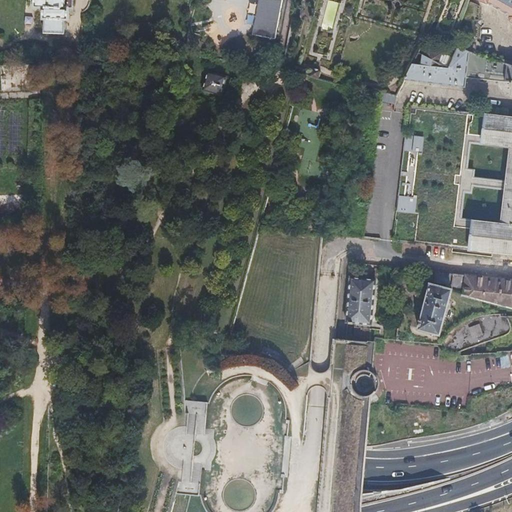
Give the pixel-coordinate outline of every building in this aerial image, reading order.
[(34,0),(34,5),(43,6),(43,17),(44,17),(44,31),(63,32),(64,19),(69,19),(69,6),(65,6),(64,0),(34,0)] [(257,0),(252,31),(275,36),(281,0),(257,0)] [(511,0),(479,0),(487,3),(488,3),(510,15),(511,15),(511,0)] [(428,56),(439,62),(443,54),(432,48),(428,56)] [(413,63),(404,80),(465,87),(466,78),(511,83),(511,66),(476,55),(457,49),(448,67),(439,62),(428,56),(423,54),(418,65),(413,63)] [(323,67),(312,64),(310,75),(320,77),(323,67)] [(208,69),(203,90),(222,95),(227,73),(208,69)] [(395,102),(396,96),(384,93),(382,99),(395,102)] [(473,220),(469,250),(511,255),(511,116),(485,114),(482,144),(510,148),(501,224),(473,220)] [(406,135),(397,211),(415,213),(424,137),(406,135)] [(469,176),(468,183),(493,187),(494,180),(469,176)] [(465,294),(511,305),(511,280),(468,276),(465,294)] [(349,324),(373,326),(377,282),(353,280),(349,324)] [(432,284),(420,329),(440,335),(453,290),(432,284)] [(511,316),(503,315),(502,314),(488,315),(469,321),(449,334),(450,336),(443,345),(445,351),(447,350),(449,352),(451,353),(453,354),(455,354),(457,354),(507,335),(510,333),(511,331),(511,329),(511,327),(511,325),(511,324),(511,316)] [(355,394),(376,389),(373,374),(352,379),(355,394)]
